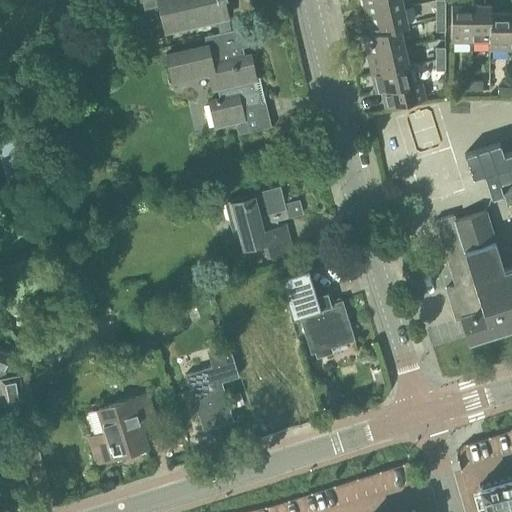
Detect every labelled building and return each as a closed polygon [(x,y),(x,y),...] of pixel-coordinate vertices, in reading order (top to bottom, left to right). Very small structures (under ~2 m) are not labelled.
[(144,0),(146,6),(160,3),(166,31),(228,16),(228,15),(223,16),(219,0),(144,0)] [(363,0),(367,15),(405,7),(403,0),(363,0)] [(471,41),(471,3),(452,3),(452,41),(471,41)] [(471,3),(471,41),(491,41),(491,26),(491,11),(491,3),(471,3)] [(405,7),(367,15),(371,33),(401,28),(409,26),(405,7)] [(437,20),(445,19),(445,9),(437,9),(437,20)] [(509,49),(510,11),(491,11),(491,26),(491,41),(491,49),(509,49)] [(445,19),(437,20),(437,31),(445,31),(445,19)] [(368,54),(405,45),(401,28),(371,33),(364,35),(368,54)] [(207,45),(167,54),(172,78),(213,68),(220,99),(209,101),(215,127),(236,122),(237,129),(266,123),(259,90),(255,90),(252,81),(256,80),(251,55),(241,57),(235,30),(205,37),(207,45)] [(405,45),(368,54),(372,73),(409,64),(409,62),(405,45)] [(437,58),(445,58),(445,48),(437,48),(437,58)] [(445,58),(437,58),(437,70),(445,70),(445,58)] [(409,64),(372,73),(376,93),(381,92),(385,108),(428,99),(424,83),(419,61),(409,64)] [(471,90),(471,82),(460,82),(460,90),(471,90)] [(471,82),(471,90),(483,90),(483,82),(471,82)] [(509,95),(509,87),(498,87),(498,95),(509,95)] [(454,214),(435,220),(455,285),(445,288),(456,320),(460,319),(462,322),(469,345),(511,330),(511,150),(504,153),(500,141),(464,152),(471,177),(484,173),(492,197),(503,193),(507,205),(511,203),(511,271),(506,273),(486,210),(456,220),(454,214)] [(229,221),(235,219),(243,249),(263,244),(266,256),(293,249),(286,223),(278,225),(276,220),(303,213),(299,199),(284,203),(279,186),(263,190),(264,192),(224,202),(229,221)] [(294,317),(300,315),(312,352),(315,351),(317,356),(332,351),(330,346),(354,339),(342,301),(330,304),(326,293),(316,296),(307,269),(280,278),(292,317),(294,317)] [(258,357),(244,362),(257,408),(271,405),(298,398),(284,350),(294,346),(284,320),(252,331),(258,357)] [(210,348),(215,365),(186,374),(204,430),(234,420),(222,382),(239,377),(228,343),(210,348)] [(0,380),(0,381),(5,407),(24,403),(19,377),(0,380)] [(147,393),(98,409),(105,432),(89,437),(97,462),(113,457),(114,458),(147,448),(142,431),(158,426),(147,393)] [(37,447),(21,451),(34,500),(51,496),(37,447)] [(511,511),(511,477),(480,486),(487,511),(511,511)]
